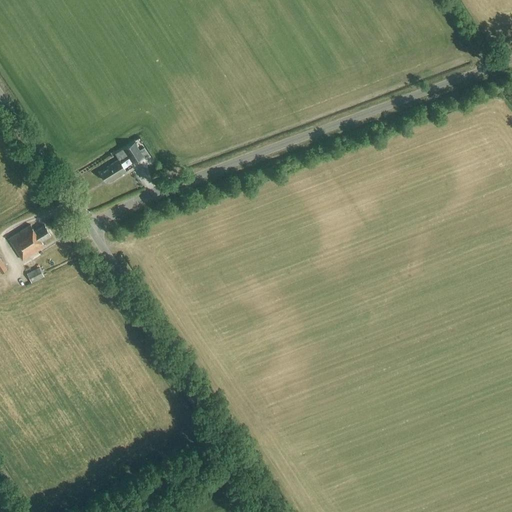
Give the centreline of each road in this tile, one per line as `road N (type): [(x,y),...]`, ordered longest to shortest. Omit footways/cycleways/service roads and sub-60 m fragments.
road 1 (unclassified): [(88,226),(155,192),(511,58)]
road 2 (unclassified): [(275,511),(88,226)]
road 3 (unclassified): [(88,226),(0,92)]
